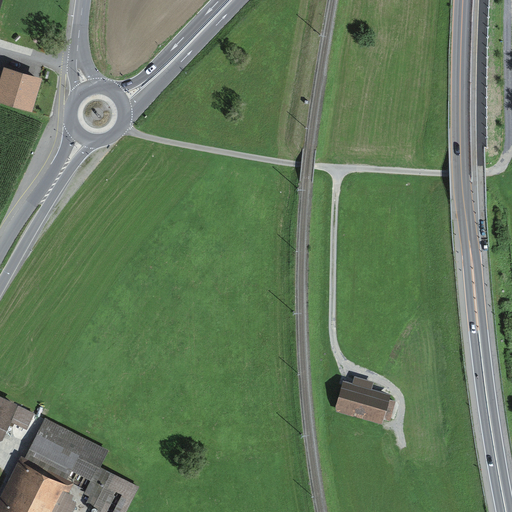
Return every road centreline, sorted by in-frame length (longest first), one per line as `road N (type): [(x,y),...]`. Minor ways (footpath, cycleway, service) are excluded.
road 1 (trunk): [(511,511),(489,376),(473,192),(477,0)]
road 2 (trunk): [(468,0),(465,249),(500,511)]
road 3 (track): [(511,164),(448,173),(337,168),(164,140),(122,123)]
road 4 (track): [(337,168),(332,336),(344,362),(397,395),(405,456),(430,511)]
road 5 (primary): [(0,285),(77,159),(97,140)]
road 6 (trunk): [(124,115),(240,0)]
road 7 (primary): [(73,124),(0,254)]
road 8 (trunk): [(220,0),(152,69),(109,89)]
